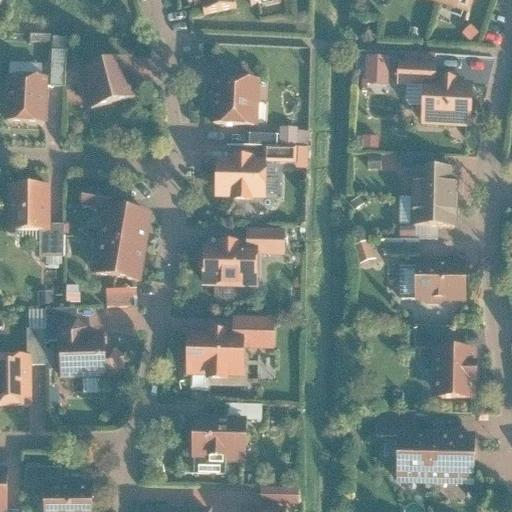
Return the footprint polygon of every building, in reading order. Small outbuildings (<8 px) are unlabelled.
[(196,0),(198,10),(203,9),(205,19),(238,12),(236,3),(250,0),(252,9),(285,2),(284,0),(196,0)] [(424,0),(425,0),(425,1),(451,10),(452,9),(467,14),(471,0),(424,0)] [(65,90),(67,54),(53,54),(52,89),(65,90)] [(372,56),(368,84),(391,87),(394,58),(372,56)] [(140,102),(128,61),(79,75),(90,116),(140,102)] [(421,85),(432,86),(433,69),(396,67),(395,88),(421,90),(421,85)] [(50,82),(6,80),(4,127),(48,129),(50,82)] [(259,132),(261,85),(212,83),(211,130),(259,132)] [(419,130),(469,132),(471,88),(432,86),(421,85),(421,90),(419,130)] [(277,149),(278,138),(251,138),(250,148),(277,149)] [(265,151),(265,163),(268,163),(268,168),(297,168),(297,151),(265,151)] [(410,173),(430,174),(430,159),(401,159),(400,175),(410,175),(410,173)] [(265,163),(218,161),(216,203),(267,204),(268,168),(268,163),(265,163)] [(410,175),(410,203),(455,203),(456,174),(430,174),(410,173),(410,175)] [(51,230),(51,191),(7,191),(8,235),(40,235),(51,235),(51,230)] [(103,211),(116,213),(119,197),(85,192),(82,210),(103,213),(103,211)] [(455,203),(410,203),(409,230),(409,232),(412,232),(455,234),(455,203)] [(147,254),(153,219),(116,213),(103,211),(103,213),(97,246),(147,254)] [(51,235),(40,235),(41,262),(64,262),(64,229),(51,230),(51,235)] [(409,232),(409,230),(398,230),(398,244),(412,245),(412,232),(409,232)] [(248,233),(248,249),(260,249),(260,260),(285,260),(286,233),(248,233)] [(398,244),(381,244),(381,260),(417,260),(417,245),(412,245),(398,244)] [(147,254),(97,246),(91,280),(141,287),(147,254)] [(205,249),(204,293),(259,294),(260,260),(260,249),(248,249),(205,249)] [(464,308),(464,267),(411,268),(412,310),(464,308)] [(111,298),(112,308),(139,306),(138,297),(111,298)] [(66,327),(78,326),(77,314),(46,315),(46,335),(46,347),(58,347),(58,336),(66,327)] [(234,322),(234,339),(247,339),(247,355),(276,355),(276,322),(234,322)] [(58,347),(59,385),(116,384),(126,376),(126,362),(116,354),(108,355),(108,343),(88,343),(88,334),(78,326),(66,327),(58,336),(58,347)] [(431,354),(450,354),(450,333),(414,332),(414,354),(431,354)] [(46,347),(46,335),(28,335),(28,363),(31,363),(31,371),(46,371),(46,347)] [(189,337),(188,381),(207,381),(207,387),(230,388),(230,381),(245,381),(247,355),(247,339),(234,339),(189,337)] [(429,407),(473,408),(474,355),(450,354),(431,354),(429,407)] [(31,371),(31,363),(28,363),(0,363),(0,416),(32,416),(31,371)] [(377,413),(377,439),(398,440),(398,438),(413,438),(413,414),(377,413)] [(246,468),(248,423),(195,422),(193,467),(246,468)] [(398,440),(397,482),(474,484),(475,440),(436,439),(436,436),(430,436),(430,439),(413,438),(398,438),(398,440)] [(46,489),(61,489),(61,473),(26,473),(26,492),(46,492),(46,489)] [(61,489),(46,489),(46,492),(45,511),(94,511),(94,489),(61,489)] [(301,509),(301,493),(263,493),(262,509),(301,509)]
